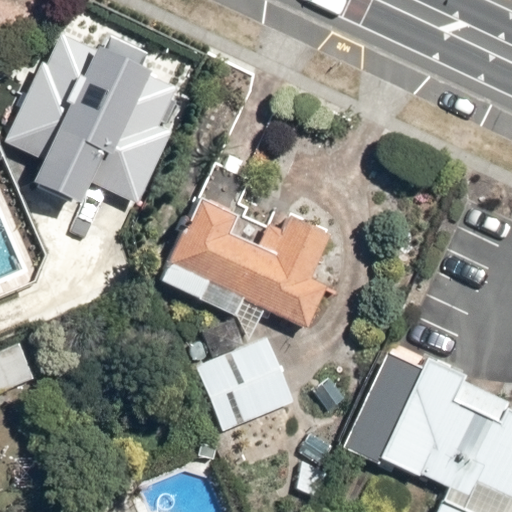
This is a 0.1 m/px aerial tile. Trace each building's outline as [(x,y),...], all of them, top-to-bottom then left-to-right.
[(72,2),(9,137),(43,152),(31,177),(83,201),(92,182),(141,205),(177,130),(170,127),(191,83),(174,75),(183,54),(72,2)] [(247,214),(200,194),(165,281),(242,313),(249,295),(269,303),(266,313),(308,330),(326,285),(318,281),(337,235),(285,214),(274,241),(241,228),(247,214)] [(266,338),(195,367),(224,432),(294,403),(266,338)] [(0,389),(35,375),(23,344),(15,347),(12,339),(0,343),(0,389)] [(427,365),(389,349),(348,447),(448,489),(438,511),(511,511),(511,406),(509,405),(511,399),(511,398),(469,380),(473,371),(432,353),(427,365)] [(281,447),(231,466),(249,511),(267,511),(286,505),(275,479),(291,473),(281,447)]
